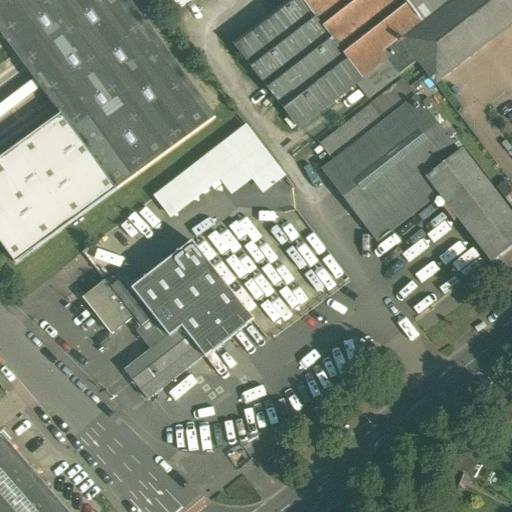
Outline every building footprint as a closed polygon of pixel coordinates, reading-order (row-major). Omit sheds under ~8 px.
[(215,119),(128,0),(0,0),(0,32),(60,116),(116,191),(215,119)] [(192,0),(170,0),(178,10),(192,0)] [(403,0),(290,0),(232,45),(298,129),(388,59),(383,52),(399,39),(421,22),(403,0)] [(511,0),(403,0),(421,22),(399,39),(435,85),(511,24),(511,0)] [(416,99),(323,172),(377,242),(440,194),(428,178),(460,153),(459,153),(416,99)] [(60,116),(0,159),(0,243),(15,265),(117,191),(116,191),(60,116)] [(249,125),(150,194),(168,219),(221,182),(231,195),(253,179),(263,193),(286,177),(249,125)] [(460,153),(428,178),(440,194),(494,263),(511,248),(511,217),(461,152),(459,153),(460,153)] [(253,320),(193,243),(133,291),(155,319),(168,309),(205,356),(205,357),(253,320),(252,320),(253,320)] [(133,319),(105,282),(84,298),(112,335),(133,319)] [(205,356),(168,309),(155,319),(137,333),(152,351),(126,372),(148,401),(205,356)] [(67,511),(3,437),(0,439),(0,511),(67,511)]
